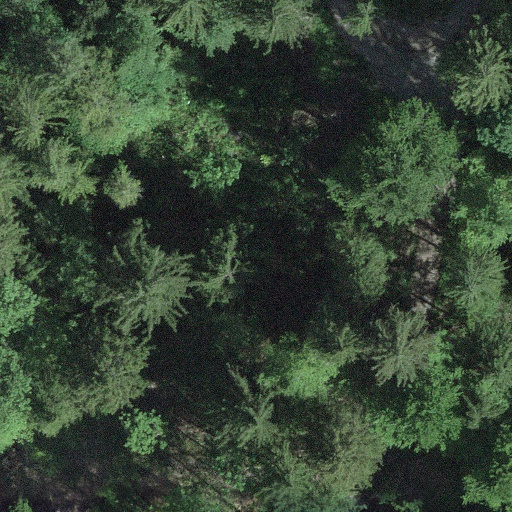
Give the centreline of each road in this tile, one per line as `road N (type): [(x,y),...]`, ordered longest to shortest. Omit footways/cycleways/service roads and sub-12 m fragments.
road 1 (track): [(429,77),(440,149),(433,285),(357,511)]
road 2 (track): [(473,0),(468,29),(429,77),(386,65),(342,0)]
